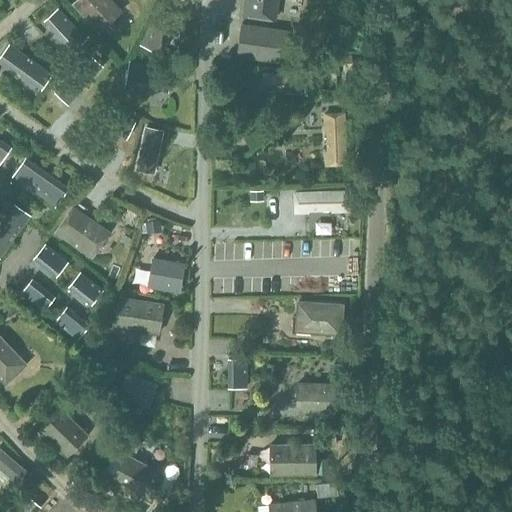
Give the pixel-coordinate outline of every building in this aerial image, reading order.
[(108,0),(72,0),(70,2),(97,31),(119,11),(108,0)] [(276,0),(244,0),(242,14),(274,18),(276,0)] [(58,8),(44,21),(72,51),(86,39),(58,8)] [(163,10),(145,47),(160,55),(179,18),(163,10)] [(283,61),(286,33),(242,28),(238,55),(283,61)] [(10,45),(0,58),(0,59),(42,90),(52,75),(10,45)] [(90,54),(61,85),(73,97),(103,66),(90,54)] [(129,62),(125,85),(167,92),(171,70),(129,62)] [(260,73),(258,93),(304,97),(306,77),(260,73)] [(111,111),(102,127),(125,139),(134,122),(111,111)] [(346,165),(344,113),(322,113),(323,129),(325,129),(326,152),(323,152),(323,166),(346,165)] [(145,127),(136,170),(154,174),(163,131),(145,127)] [(0,140),(0,161),(10,148),(0,140)] [(25,159),(15,173),(57,202),(67,188),(25,159)] [(346,191),(293,193),(294,214),(309,214),(308,212),(330,211),(330,213),(346,213),(346,191)] [(14,205),(0,225),(0,258),(30,217),(14,205)] [(66,206),(51,229),(89,254),(104,232),(66,206)] [(46,245),(34,260),(56,278),(68,263),(46,245)] [(154,259),(149,286),(181,292),(186,264),(154,259)] [(81,274),(69,288),(91,306),(103,291),(81,274)] [(32,280),(20,295),(43,313),(54,298),(32,280)] [(118,297),(114,326),(161,333),(165,305),(118,297)] [(295,300),(292,332),(337,335),(339,304),(295,300)] [(67,308),(55,323),(77,341),(89,326),(67,308)] [(0,341),(0,380),(2,382),(22,364),(0,341)] [(227,360),(227,389),(246,389),(246,360),(227,360)] [(156,386),(125,375),(117,399),(148,410),(156,386)] [(296,384),(295,412),(336,413),(336,384),(296,384)] [(52,406),(34,423),(68,457),(86,439),(52,406)] [(336,432),(315,432),(315,447),(336,447),(336,432)] [(312,447),(269,447),(269,476),(312,475),(312,447)] [(0,450),(0,472),(19,489),(30,476),(0,450)] [(124,453),(111,480),(153,502),(167,474),(124,453)] [(317,511),(316,498),(269,503),(269,511),(317,511)] [(26,511),(16,503),(8,511),(26,511)]
